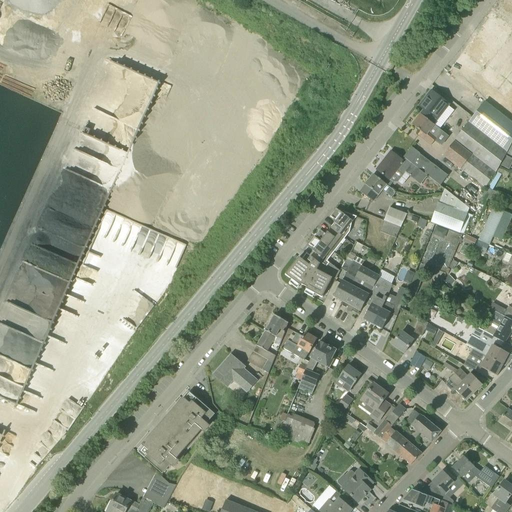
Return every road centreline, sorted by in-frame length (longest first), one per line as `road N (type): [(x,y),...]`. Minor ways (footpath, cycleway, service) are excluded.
road 1 (unclassified): [(19,511),(258,229),(379,59)]
road 2 (unclassified): [(267,277),(478,0)]
road 3 (unclassified): [(62,511),(267,277)]
road 4 (residential): [(464,423),(385,373),(267,277)]
road 5 (residential): [(378,511),(464,423)]
